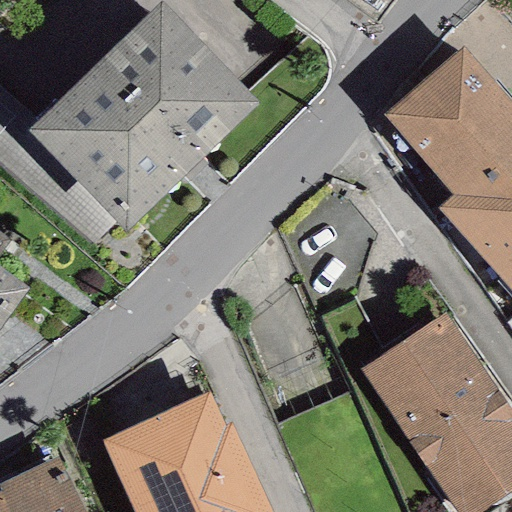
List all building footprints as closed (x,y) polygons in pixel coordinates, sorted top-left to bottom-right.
[(125,208),(238,100),(157,16),(43,126),(125,208)] [(511,115),(460,57),(394,115),(462,193),(445,207),(511,281),(511,115)] [(0,181),(83,254),(125,208),(43,126),(0,87),(0,181)] [(0,302),(11,288),(0,280),(0,302)] [(465,511),(511,479),(511,435),(437,324),(370,370),(465,511)] [(142,511),(250,511),(201,402),(111,442),(142,511)] [(76,511),(51,462),(2,486),(5,493),(0,495),(0,511),(76,511)]
